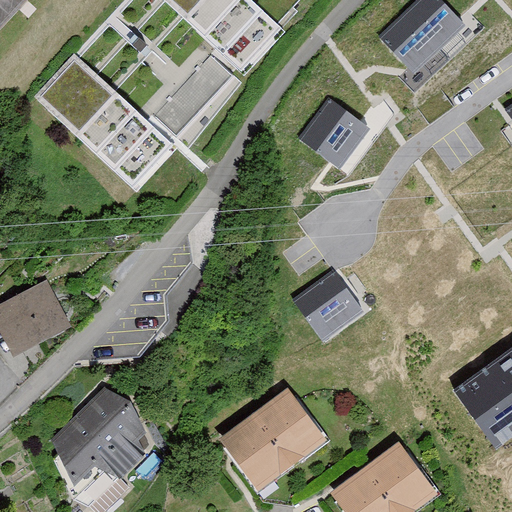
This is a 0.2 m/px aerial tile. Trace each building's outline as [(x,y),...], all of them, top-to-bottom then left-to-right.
[(0,0),(0,30),(27,0),(0,0)] [(250,0),(162,0),(241,71),(281,27),(250,0)] [(442,0),(421,0),(407,14),(439,49),(466,25),(442,0)] [(407,14),(380,38),(413,74),(439,49),(407,14)] [(74,55),(34,98),(133,187),(172,144),(74,55)] [(331,100),(299,140),(338,171),(370,131),(331,100)] [(335,274),(294,304),(322,342),(363,312),(335,274)] [(47,280),(0,305),(0,331),(14,358),(72,327),(47,280)] [(511,349),(454,391),(497,450),(511,439),(511,349)] [(130,400),(107,388),(52,440),(74,488),(96,468),(120,479),(148,454),(147,434),(130,400)] [(219,440),(258,493),(327,442),(288,389),(219,440)] [(330,494),(343,511),(415,511),(439,494),(399,442),(330,494)]
